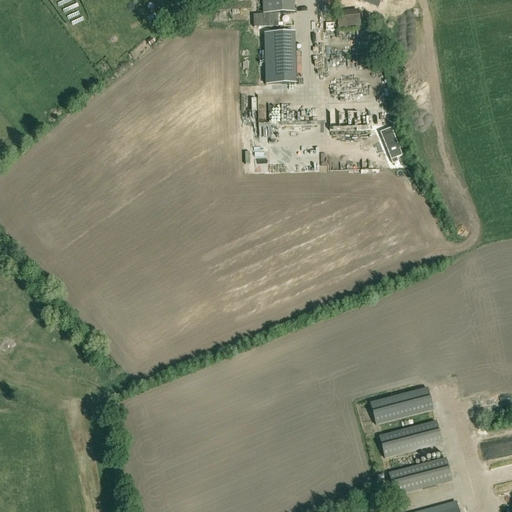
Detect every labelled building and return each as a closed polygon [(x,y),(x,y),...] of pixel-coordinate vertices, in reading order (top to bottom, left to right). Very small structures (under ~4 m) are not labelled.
[(199,0),(180,0),(176,3),(184,13),(199,0)] [(294,0),(262,0),(263,15),(295,14),(294,0)] [(226,11),(227,22),(254,21),(253,10),(226,11)] [(264,35),(264,49),(286,48),(287,85),(296,84),(294,34),(264,35)] [(286,48),(264,49),(265,85),(287,85),(286,48)] [(433,411),(427,389),(370,404),(375,425),(433,411)] [(379,438),(385,460),(442,445),(436,423),(379,438)] [(484,446),(487,461),(504,458),(501,442),(484,446)] [(396,497),(451,483),(446,460),(391,475),(396,497)]
